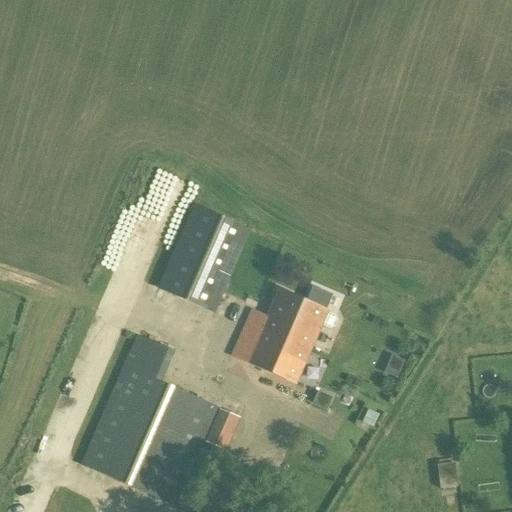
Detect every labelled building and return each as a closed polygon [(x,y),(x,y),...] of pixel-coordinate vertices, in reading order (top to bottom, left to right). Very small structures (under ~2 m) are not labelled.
[(215,315),(251,232),(194,207),(157,289),(215,315)] [(266,318),(246,363),(295,385),(300,373),(303,366),(307,356),(310,350),(321,326),(329,330),(334,328),(337,321),(335,316),(327,313),(327,312),(279,290),(277,293),(266,318)] [(175,508),(218,409),(164,385),(175,353),(136,335),(79,466),(175,508)] [(226,452),(240,418),(219,409),(205,443),(226,452)] [(463,487),(459,464),(441,466),(444,490),(463,487)]
